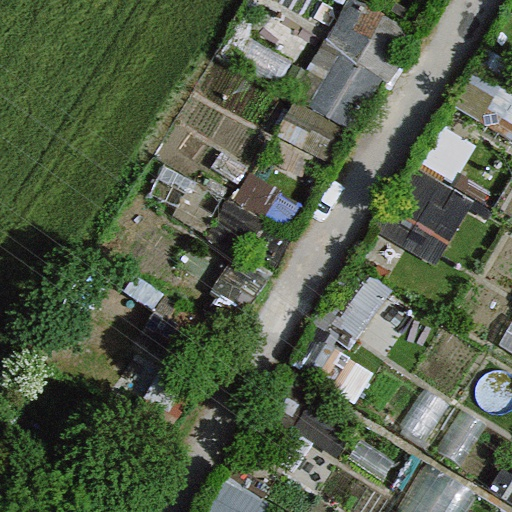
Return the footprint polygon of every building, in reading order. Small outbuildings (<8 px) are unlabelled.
[(372,0),(361,0),(299,117),(350,145),(416,23),(372,0)] [(460,249),(479,193),(418,173),(400,229),(460,249)] [(475,511),(489,486),(431,458),(404,511),(475,511)] [(239,473),(212,511),(277,511),(284,502),(239,473)] [(396,511),(397,476),(355,475),(355,510),(396,511)]
